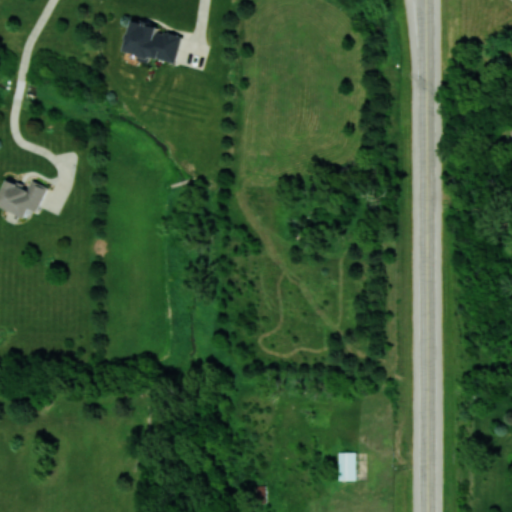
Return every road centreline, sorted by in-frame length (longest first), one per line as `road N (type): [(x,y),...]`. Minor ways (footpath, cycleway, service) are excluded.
road 1 (secondary): [(425,88),(426,384)]
road 2 (secondary): [(426,384),(426,511)]
